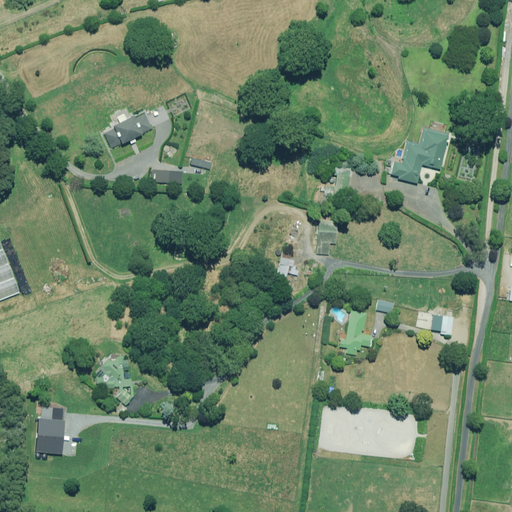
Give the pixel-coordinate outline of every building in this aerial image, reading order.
[(105,134),(113,149),(130,141),(132,144),(137,142),(135,138),(153,129),(145,114),(135,118),(134,116),(128,119),(125,114),(118,117),(121,123),(113,127),(114,129),(105,134)] [(427,146),(407,141),(401,163),(394,161),(391,175),(399,177),(398,179),(418,184),(427,146)] [(350,168),(335,167),(334,175),(336,175),(334,197),(347,199),(350,168)] [(170,171),(152,170),(152,182),(169,183),(170,171)] [(344,234),(345,220),(320,218),(317,254),(331,255),(332,244),(337,245),(338,234),(344,234)] [(0,300),(21,292),(0,241),(0,300)] [(298,275),(299,270),(296,269),(297,267),(294,266),(295,260),(280,257),(276,275),(287,277),(288,273),(298,275)] [(396,303),(379,301),(377,311),(394,313),(396,303)] [(373,329),(365,328),(367,313),(351,310),(347,339),(341,338),(339,348),(347,349),(347,354),(357,355),(358,350),(361,351),(362,346),(373,348),(375,336),(372,336),(373,329)] [(454,318),(434,315),(432,330),(442,331),(442,334),(452,335),(454,318)] [(96,384),(124,409),(135,396),(134,367),(119,354),(113,361),(109,358),(94,375),(96,384)]
